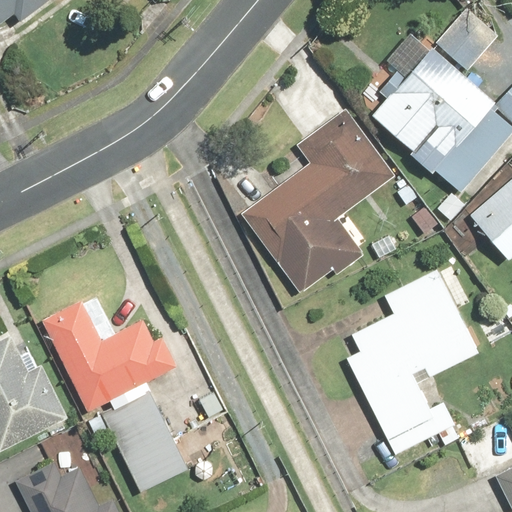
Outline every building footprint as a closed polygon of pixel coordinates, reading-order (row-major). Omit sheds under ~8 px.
[(0,0),(0,22),(3,25),(20,13),(27,22),(56,0),(0,0)] [(474,7),(442,40),(465,63),(498,30),(474,7)] [(511,90),(500,104),(441,48),(411,79),(402,69),(381,91),(391,100),(379,113),(418,150),(414,154),(437,175),(443,169),(467,192),(511,144),(511,90)] [(400,174),(349,107),(298,145),(311,162),(244,213),(304,292),(336,268),(341,274),(369,253),(342,218),(400,174)] [(511,258),(511,181),(474,213),(511,259),(511,258)] [(484,350),(442,269),(390,295),(399,312),(358,333),(366,349),(349,358),(398,453),(441,431),(448,444),(464,436),(433,376),(484,350)] [(100,294),(48,320),(91,409),(116,397),(150,380),(174,369),(149,317),(119,332),(100,294)] [(0,443),(3,450),(73,415),(47,363),(34,370),(16,334),(0,341),(0,443)] [(107,414),(144,491),(193,467),(150,380),(116,397),(120,407),(107,414)] [(57,461),(19,480),(34,511),(122,511),(116,498),(103,504),(85,466),(64,476),(57,461)] [(511,496),(511,467),(501,473),(511,496)]
